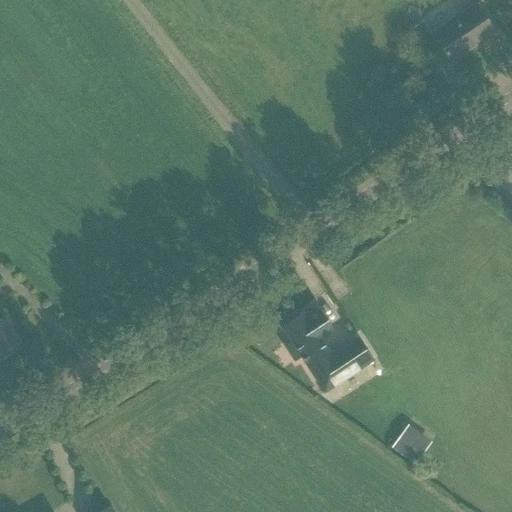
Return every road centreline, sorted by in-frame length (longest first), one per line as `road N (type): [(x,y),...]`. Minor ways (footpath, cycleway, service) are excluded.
road 1 (tertiary): [(0,431),(252,277),(511,102)]
road 2 (unknown): [(306,241),(123,0)]
